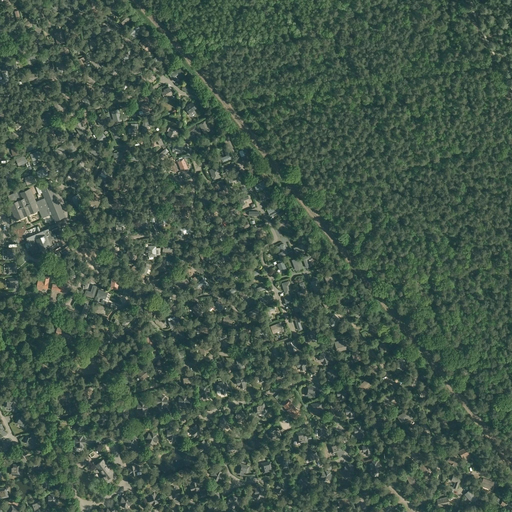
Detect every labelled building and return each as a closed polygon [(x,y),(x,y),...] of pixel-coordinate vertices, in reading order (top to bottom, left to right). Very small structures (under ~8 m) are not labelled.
[(48,7),(49,6),(52,12),(58,10),(55,4),(57,3),(55,0),(54,0),(46,3),(48,7)] [(68,0),(63,3),(68,10),(73,7),(69,0),(68,0)] [(115,0),(114,0),(107,6),(112,12),(120,5),(115,0)] [(39,8),(43,7),(42,3),(34,5),(36,16),(41,15),(39,8)] [(28,4),(24,6),(30,17),(34,15),(28,4)] [(127,12),(118,19),(124,25),(132,18),(127,12)] [(33,18),(24,24),(27,28),(36,22),(33,18)] [(19,23),(7,26),(8,31),(20,27),(19,23)] [(92,31),(89,33),(90,37),(98,34),(94,24),(90,26),(92,31)] [(137,25),(129,32),(131,36),(140,28),(137,25)] [(100,35),(110,32),(108,26),(99,28),(100,35)] [(74,28),(70,29),(72,36),(67,37),(68,40),(76,38),(74,28)] [(57,44),(64,42),(61,32),(54,33),(57,44)] [(144,49),(151,42),(147,37),(139,43),(144,49)] [(38,38),(36,41),(40,44),(37,47),(40,50),(45,44),(38,38)] [(81,51),(79,42),(72,44),(74,53),(81,51)] [(19,55),(26,53),(24,43),(17,45),(19,55)] [(60,54),(69,52),(68,46),(58,48),(60,54)] [(102,50),(94,53),(97,63),(101,62),(99,56),(103,55),(102,50)] [(128,51),(116,56),(118,60),(130,55),(128,51)] [(40,54),(42,63),(49,61),(46,52),(40,54)] [(162,52),(155,58),(157,61),(161,58),(164,61),(167,59),(162,52)] [(38,62),(35,55),(25,58),(27,65),(38,62)] [(84,56),(77,60),(81,68),(88,64),(84,56)] [(66,61),(56,63),(58,74),(63,73),(61,67),(67,66),(66,61)] [(115,62),(108,70),(113,75),(120,67),(115,62)] [(132,75),(142,72),(140,68),(134,70),(133,65),(129,67),(132,75)] [(178,68),(169,74),(174,82),(178,79),(176,75),(181,73),(178,68)] [(143,82),(152,78),(149,71),(140,76),(143,82)] [(4,79),(0,80),(0,85),(10,81),(6,72),(2,73),(4,79)] [(89,73),(85,79),(93,85),(97,79),(89,73)] [(68,84),(70,83),(76,81),(77,87),(82,86),(79,76),(68,79),(66,79),(68,84)] [(134,83),(127,77),(119,85),(122,88),(127,83),(131,87),(134,83)] [(46,95),(52,92),(48,84),(43,87),(46,95)] [(184,84),(182,89),(195,94),(196,89),(184,84)] [(106,94),(109,90),(101,86),(96,95),(99,97),(103,92),(106,94)] [(11,87),(3,90),(5,96),(13,93),(11,87)] [(165,91),(162,93),(165,98),(166,98),(167,100),(171,97),(170,96),(173,94),(169,87),(164,90),(165,91)] [(18,91),(15,99),(21,102),(24,94),(18,91)] [(89,93),(82,96),(87,106),(94,103),(89,93)] [(37,96),(30,101),(33,105),(37,102),(40,105),(43,103),(37,96)] [(63,109),(59,99),(53,101),(57,111),(63,109)] [(188,106),(186,108),(191,116),(196,112),(195,110),(197,108),(193,102),(187,105),(188,106)] [(147,103),(141,104),(141,107),(140,107),(141,109),(142,109),(143,112),(149,110),(147,103)] [(114,122),(121,120),(118,110),(111,111),(114,122)] [(43,122),(52,119),(49,112),(44,113),(44,115),(41,116),(43,122)] [(100,126),(106,123),(102,113),(95,117),(100,126)] [(84,117),(80,120),(84,127),(88,124),(84,117)] [(144,119),(142,131),(147,131),(147,124),(153,125),(153,120),(144,119)] [(16,131),(25,128),(22,121),(19,122),(20,123),(14,125),(16,131)] [(204,133),(210,130),(205,121),(199,124),(204,133)] [(79,134),(86,131),(80,122),(74,125),(79,134)] [(194,131),(199,137),(203,135),(196,126),(195,124),(186,131),(187,132),(189,134),(194,131)] [(111,128),(115,139),(122,136),(117,125),(111,128)] [(174,135),(177,130),(171,126),(166,135),(174,138),(175,136),(174,135)] [(59,137),(54,138),(56,142),(64,139),(61,129),(57,130),(59,137)] [(104,148),(107,145),(102,140),(105,136),(102,134),(96,140),(104,148)] [(159,146),(163,144),(159,135),(151,139),(152,143),(157,141),(159,146)] [(33,141),(24,144),(27,151),(36,147),(33,141)] [(72,141),(65,145),(69,153),(76,149),(72,141)] [(181,152),(182,145),(173,144),(172,152),(181,152)] [(17,145),(10,146),(12,156),(19,154),(17,145)] [(62,145),(54,150),(57,157),(66,152),(62,145)] [(97,157),(102,151),(95,146),(90,152),(97,157)] [(222,162),(232,158),(227,147),(223,148),(226,156),(221,158),(222,162)] [(166,148),(159,154),(162,158),(169,151),(166,148)] [(245,155),(241,156),(243,160),(251,157),(247,148),(243,150),(245,155)] [(133,150),(131,159),(142,161),(143,157),(136,156),(137,151),(133,150)] [(39,151),(30,154),(32,161),(41,157),(39,151)] [(25,155),(16,159),(19,165),(27,162),(25,155)] [(181,171),(188,168),(184,159),(177,161),(181,171)] [(81,161),(77,166),(84,173),(89,167),(81,161)] [(173,172),(177,170),(173,162),(164,167),(166,170),(171,168),(173,172)] [(228,175),(237,171),(235,165),(225,169),(228,175)] [(251,177),(261,173),(258,166),(248,171),(251,177)] [(217,167),(209,170),(214,180),(221,177),(217,167)] [(45,168),(36,172),(39,179),(48,175),(45,168)] [(103,168),(101,172),(107,175),(104,180),(109,182),(113,174),(103,168)] [(3,169),(2,173),(13,178),(15,174),(3,169)] [(73,169),(68,174),(75,181),(80,175),(73,169)] [(142,169),(132,171),(133,180),(138,179),(137,174),(143,173),(142,169)] [(33,174),(24,178),(27,185),(36,181),(33,174)] [(239,174),(228,178),(230,182),(240,178),(239,174)] [(119,179),(116,189),(121,191),(122,186),(123,186),(124,181),(119,179)] [(257,192),(268,187),(265,180),(254,185),(257,192)] [(49,181),(39,185),(45,198),(36,201),(31,188),(19,193),(22,199),(20,200),(17,191),(7,195),(11,204),(9,205),(15,220),(38,210),(39,210),(42,218),(51,214),(54,221),(62,217),(51,190),(53,189),(49,181)] [(219,196),(229,192),(226,184),(222,185),(224,189),(218,192),(219,196)] [(185,195),(187,190),(177,188),(175,196),(183,197),(185,198),(185,197),(186,196),(185,195)] [(261,201),(272,197),(269,190),(259,195),(261,201)] [(165,201),(168,195),(162,192),(157,203),(162,206),(164,200),(165,201)] [(76,206),(82,202),(77,194),(71,198),(76,206)] [(97,206),(100,200),(91,195),(88,202),(97,206)] [(205,205),(213,202),(211,195),(202,198),(205,205)] [(231,195),(219,200),(221,204),(233,200),(231,195)] [(248,195),(239,198),(241,205),(245,204),(243,200),(249,198),(248,195)] [(115,213),(119,204),(108,200),(107,204),(114,207),(112,211),(115,213)] [(133,215),(136,206),(126,202),(124,206),(131,208),(129,213),(133,215)] [(148,214),(148,210),(143,210),(143,204),(138,204),(138,214),(148,214)] [(276,204),(267,209),(270,216),(280,211),(276,204)] [(177,215),(187,215),(186,207),(176,208),(177,215)] [(205,218),(215,215),(213,208),(203,211),(205,218)] [(81,220),(86,215),(79,209),(74,214),(81,220)] [(155,225),(163,224),(161,213),(154,215),(155,225)] [(288,215),(277,222),(280,226),(291,219),(288,215)] [(146,221),(147,221),(145,219),(144,220),(141,223),(145,227),(146,226),(148,228),(150,226),(148,224),(149,224),(146,221)] [(240,229),(249,226),(247,219),(237,223),(240,229)] [(120,225),(124,225),(124,221),(116,222),(117,232),(121,232),(120,225)] [(86,234),(92,230),(88,222),(82,226),(86,234)] [(105,234),(113,232),(112,230),(111,230),(110,224),(104,225),(105,234)] [(183,230),(189,229),(188,225),(178,227),(180,235),(184,234),(183,230)] [(71,237),(78,235),(75,226),(68,228),(71,237)] [(53,229),(58,239),(64,236),(59,227),(53,229)] [(217,238),(224,233),(219,227),(217,228),(218,229),(213,233),(217,238)] [(265,237),(261,227),(256,228),(254,229),(257,239),(265,237)] [(46,247),(49,246),(52,244),(51,240),(54,239),(51,232),(50,233),(48,228),(27,237),(27,236),(25,237),(27,242),(32,253),(38,251),(39,252),(42,251),(43,253),(48,251),(46,247)] [(245,246),(249,241),(242,234),(237,240),(245,246)] [(283,251),(278,253),(280,257),(288,253),(283,243),(280,244),(283,251)] [(307,250),(304,243),(294,248),(297,255),(307,250)] [(111,259),(118,257),(116,247),(109,248),(111,259)] [(12,249),(6,250),(6,259),(15,258),(15,253),(12,253),(12,249)] [(128,258),(135,259),(136,256),(135,256),(136,250),(130,249),(128,258)] [(203,259),(210,255),(207,250),(199,254),(203,259)] [(228,261),(230,258),(223,252),(217,260),(220,263),(224,258),(228,261)] [(311,253),(302,257),(306,268),(311,266),(308,260),(312,258),(311,253)] [(303,268),(299,257),(292,260),(296,271),(303,268)] [(146,275),(150,264),(142,261),(138,272),(146,275)] [(286,269),(283,261),(278,263),(281,271),(286,269)] [(205,270),(195,262),(192,266),(202,274),(205,270)] [(7,264),(8,274),(14,273),(13,269),(16,269),(16,264),(7,264)] [(250,277),(260,273),(259,269),(252,272),(250,267),(246,269),(250,277)] [(221,276),(218,280),(221,282),(227,276),(221,270),(218,273),(221,276)] [(242,279),(245,278),(243,270),(233,274),(234,277),(240,275),(242,279)] [(336,285),(332,274),(325,277),(328,287),(336,285)] [(47,288),(48,288),(49,282),(48,282),(49,277),(43,276),(42,281),(38,280),(37,289),(42,290),(42,288),(47,288)] [(182,276),(176,280),(182,287),(188,282),(184,278),(182,276)] [(8,279),(9,288),(15,288),(15,284),(18,283),(17,278),(8,279)] [(203,278),(195,285),(198,288),(203,284),(206,288),(209,285),(203,278)] [(232,286),(228,290),(231,292),(238,286),(231,280),(228,283),(232,286)] [(315,292),(322,290),(318,280),(311,283),(315,292)] [(285,294),(292,291),(289,281),(282,283),(285,294)] [(299,296),(307,293),(303,282),(300,284),(302,291),(297,292),(299,296)] [(52,290),(66,292),(66,285),(53,283),(52,290)] [(93,297),(96,286),(92,285),(90,292),(86,290),(84,294),(93,297)] [(137,286),(133,298),(137,299),(141,287),(137,286)] [(129,298),(132,290),(125,287),(122,296),(129,298)] [(243,299),(251,293),(246,287),(238,293),(243,299)] [(105,299),(107,292),(99,289),(96,296),(105,299)] [(355,291),(345,294),(347,301),(357,298),(355,291)] [(268,293),(259,296),(262,305),(266,303),(264,299),(270,297),(268,293)] [(291,295),(284,296),(286,304),(293,302),(291,295)] [(330,297),(322,302),(326,308),(334,303),(330,297)] [(155,301),(151,303),(156,313),(160,311),(155,301)] [(220,313),(224,306),(217,301),(212,307),(220,313)] [(303,301),(293,304),(295,312),(305,309),(303,301)] [(196,316),(203,312),(197,303),(191,308),(196,316)] [(83,309),(81,316),(86,317),(89,305),(85,304),(84,309),(83,309)] [(103,312),(105,307),(96,304),(93,311),(100,314),(101,314),(102,315),(103,315),(104,313),(103,312)] [(176,305),(163,310),(164,314),(177,309),(176,305)] [(275,309),(274,305),(264,309),(267,317),(272,315),(270,311),(275,309)] [(360,306),(353,314),(358,318),(365,310),(360,306)] [(258,307),(246,313),(248,318),(260,311),(258,307)] [(227,315),(224,315),(222,322),(232,324),(233,315),(227,314),(227,315)] [(334,314),(328,323),(334,327),(340,319),(334,314)] [(131,315),(122,324),(126,327),(134,318),(131,315)] [(171,328),(180,324),(176,317),(168,321),(171,328)] [(375,320),(368,323),(373,334),(380,331),(375,320)] [(145,326),(138,322),(134,330),(140,334),(145,326)] [(283,330),(280,322),(270,326),(273,334),(283,330)] [(209,325),(199,323),(197,331),(208,333),(209,325)] [(76,331),(74,330),(74,329),(58,324),(55,335),(61,337),(61,338),(67,340),(66,342),(65,345),(68,346),(69,343),(72,335),(74,336),(76,331)] [(84,338),(87,328),(82,327),(79,337),(84,338)] [(113,328),(110,333),(114,336),(118,331),(113,328)] [(181,338),(185,336),(180,328),(170,332),(172,336),(178,333),(181,338)] [(265,338),(268,336),(264,329),(255,333),(257,337),(263,334),(265,338)] [(319,339),(316,329),(309,331),(312,341),(319,339)] [(240,339),(243,338),(240,330),(231,334),(232,337),(238,335),(240,339)] [(109,344),(114,337),(107,332),(102,339),(109,344)] [(226,335),(217,337),(218,341),(223,339),(224,345),(228,344),(226,335)] [(147,345),(156,342),(154,338),(149,340),(147,336),(143,337),(147,345)] [(386,339),(379,341),(382,352),(389,350),(386,339)] [(294,340),(287,342),(290,352),(297,350),(294,340)] [(201,354),(208,352),(205,342),(198,345),(201,354)] [(345,342),(335,345),(337,351),(347,349),(345,342)] [(276,346),(272,347),(277,360),(281,359),(276,346)] [(81,360),(85,348),(79,347),(75,358),(81,360)] [(125,350),(128,358),(136,355),(132,347),(125,350)] [(354,361),(361,359),(358,350),(351,352),(354,361)] [(321,355),(318,356),(320,361),(323,360),(324,364),(329,363),(327,359),(330,358),(328,353),(326,354),(325,351),(320,353),(321,355)] [(152,362),(162,357),(160,354),(154,357),(152,352),(148,353),(152,362)] [(261,364),(258,353),(254,354),(255,361),(250,362),(251,366),(261,364)] [(86,361),(100,365),(102,359),(88,355),(86,361)] [(116,371),(127,366),(122,357),(111,362),(116,371)] [(400,357),(394,366),(400,370),(406,361),(400,357)] [(298,362),(296,363),(297,368),(300,367),(301,371),(306,370),(305,366),(307,365),(306,360),(303,361),(302,358),(298,359),(298,362)] [(244,359),(238,360),(239,369),(246,368),(244,359)] [(221,361),(213,363),(216,374),(224,372),(221,361)] [(375,362),(369,366),(374,375),(380,372),(375,362)] [(160,364),(152,368),(157,378),(161,376),(158,370),(162,368),(160,364)] [(278,368),(276,369),(277,374),(280,374),(281,378),(286,376),(285,372),(287,371),(286,366),(283,367),(282,364),(278,366),(278,368)] [(141,380),(149,374),(145,368),(137,374),(141,380)] [(330,372),(327,372),(328,377),(331,377),(332,381),(337,380),(336,376),(339,375),(337,370),(335,371),(334,368),(329,369),(330,372)] [(257,373),(255,374),(256,379),(259,378),(260,382),(265,381),(264,377),(266,376),(265,371),(262,372),(261,369),(257,370),(257,373)] [(416,386),(418,375),(410,373),(408,384),(416,386)] [(123,385),(132,379),(127,374),(119,379),(123,385)] [(185,385),(196,383),(194,376),(183,378),(185,385)] [(238,380),(236,380),(237,386),(239,385),(241,389),(245,388),(244,384),(247,383),(246,378),(243,378),(242,376),(237,377),(238,380)] [(367,379),(359,386),(364,391),(371,384),(367,379)] [(219,385),(217,386),(218,391),(221,390),(222,394),(227,393),(226,389),(228,388),(227,383),(224,384),(224,381),(219,382),(219,385)] [(107,391),(110,390),(108,382),(98,384),(99,388),(106,386),(107,391)] [(426,383),(417,390),(422,397),(431,390),(426,383)] [(307,385),(305,395),(315,397),(316,391),(312,390),(313,386),(307,385)] [(201,390),(198,390),(200,395),(202,395),(203,399),(208,397),(207,393),(210,393),(208,387),(206,388),(205,386),(200,387),(201,390)] [(85,398),(92,397),(90,387),(83,388),(85,398)] [(339,391),(337,391),(337,396),(340,396),(340,400),(345,399),(345,395),(347,395),(347,390),(344,390),(344,387),(339,388),(339,391)] [(63,399),(73,396),(71,389),(61,392),(63,399)] [(392,392),(383,397),(386,403),(395,399),(392,392)] [(181,396),(178,396),(178,402),(181,402),(181,406),(186,406),(186,402),(188,402),(188,396),(186,396),(186,393),(181,393),(181,396)] [(159,397),(156,397),(156,403),(159,403),(159,407),(164,407),(164,403),(167,403),(167,397),(164,397),(164,395),(159,395),(159,397)] [(437,395),(428,401),(432,407),(441,401),(437,395)] [(5,400),(4,407),(15,408),(16,398),(9,397),(9,400),(5,400)] [(372,397),(365,405),(370,410),(377,401),(372,397)] [(284,405),(284,404),(293,416),(295,419),(301,414),(299,411),(298,411),(290,400),(288,402),(285,399),(282,402),(284,405)] [(140,403),(137,403),(137,408),(140,408),(140,412),(145,412),(145,408),(148,408),(148,403),(145,403),(145,400),(140,400),(140,403)] [(256,413),(265,412),(264,402),(258,402),(259,406),(255,407),(256,413)] [(321,413),(320,403),(310,404),(311,410),(314,410),(315,414),(321,413)] [(348,409),(345,409),(346,414),(348,414),(349,418),(354,417),(353,413),(356,413),(355,408),(353,408),(352,405),(347,406),(348,409)] [(121,409),(119,409),(119,414),(121,414),(121,418),(126,418),(126,414),(129,414),(129,409),(126,409),(126,406),(121,406),(121,409)] [(238,422),(246,417),(241,408),(236,411),(238,415),(234,416),(238,422)] [(406,411),(397,417),(401,423),(410,417),(406,411)] [(100,415),(97,415),(97,420),(100,420),(100,424),(105,424),(105,420),(107,420),(107,415),(105,415),(105,412),(100,412),(100,415)] [(446,413),(436,419),(440,426),(450,420),(446,413)] [(24,426),(28,417),(22,414),(21,418),(17,416),(15,423),(24,426)] [(223,429),(230,423),(223,415),(219,419),(221,422),(218,425),(223,429)] [(378,416),(369,422),(373,428),(382,423),(378,416)] [(81,420),(79,418),(75,422),(77,424),(74,427),(77,430),(80,428),(82,430),(86,426),(84,424),(86,422),(83,418),(81,420)] [(197,426),(195,424),(191,428),(193,430),(190,433),(193,436),(196,434),(198,436),(202,432),(201,430),(203,428),(199,425),(197,426)] [(355,428),(353,428),(354,433),(356,433),(357,437),(362,436),(361,432),(364,432),(363,426),(360,427),(360,424),(355,425),(355,428)] [(319,425),(319,435),(329,435),(329,429),(325,429),(325,425),(319,425)] [(268,429),(272,438),(281,435),(279,429),(275,430),(274,426),(268,429)] [(170,431),(167,430),(167,436),(169,436),(169,440),(174,440),(174,436),(177,437),(177,431),(175,431),(175,428),(170,428),(170,431)] [(151,434),(148,434),(146,439),(149,440),(147,443),(152,445),(154,441),(156,442),(158,437),(156,436),(157,434),(152,432),(151,434)] [(296,433),(298,443),(307,441),(307,435),(303,436),(303,432),(296,433)] [(33,446),(37,437),(31,434),(30,437),(26,436),(24,442),(33,446)] [(77,438),(74,438),(74,443),(77,443),(77,447),(82,447),(82,443),(85,443),(85,438),(82,438),(82,435),(77,435),(77,438)] [(130,439),(127,438),(126,443),(128,444),(127,448),(132,449),(133,445),(136,446),(137,441),(135,440),(135,437),(131,436),(130,439)] [(226,451),(236,449),(233,439),(227,441),(228,444),(224,445),(226,451)] [(210,445),(207,440),(205,442),(204,440),(199,443),(200,445),(197,447),(200,452),(203,450),(205,452),(210,448),(208,446),(210,445)] [(329,444),(332,454),(341,451),(340,445),(336,446),(335,442),(329,444)] [(0,452),(6,455),(9,444),(3,443),(2,446),(0,445),(0,452)] [(364,446),(361,447),(362,452),(365,452),(366,456),(371,455),(370,451),(373,450),(372,445),(369,445),(369,443),(364,444),(364,446)] [(465,455),(469,453),(466,447),(459,451),(465,462),(468,461),(465,455)] [(305,452),(309,461),(318,457),(316,451),(313,453),(311,449),(305,452)] [(415,449),(409,455),(417,463),(423,457),(415,449)] [(456,466),(460,460),(451,454),(447,460),(456,466)] [(289,455),(280,458),(283,468),(289,466),(288,462),(291,461),(289,455)] [(36,471),(41,471),(41,467),(43,467),(43,461),(41,460),(41,458),(36,458),(36,461),(33,461),(33,467),(36,467),(36,471)] [(98,463),(106,474),(101,478),(106,484),(111,480),(109,478),(114,474),(105,462),(106,462),(104,459),(98,463)] [(272,460),(262,462),(264,472),(270,471),(269,467),(273,467),(272,460)] [(371,464),(369,464),(370,470),(372,469),(373,473),(378,472),(377,468),(380,468),(379,463),(376,463),(376,460),(371,461),(371,464)] [(250,466),(240,463),(238,473),(244,474),(245,471),(249,472),(250,466)] [(347,465),(344,464),(343,470),(345,470),(344,474),(348,476),(350,472),(352,473),(354,468),(352,467),(352,465),(348,463),(347,465)] [(20,474),(20,464),(13,464),(13,467),(9,467),(9,474),(20,474)] [(131,473),(131,475),(137,474),(136,472),(140,471),(139,466),(135,467),(135,464),(129,465),(130,468),(127,468),(128,473),(131,473)] [(426,464),(419,467),(423,477),(430,474),(426,464)] [(221,474),(222,471),(217,469),(216,472),(212,470),(210,474),(214,476),(213,479),(218,481),(219,478),(221,480),(223,475),(221,474)] [(325,473),(322,472),(320,476),(322,478),(320,481),(325,484),(327,480),(329,481),(332,476),(329,475),(330,473),(326,470),(325,473)] [(413,490),(421,486),(414,472),(406,475),(413,490)] [(454,473),(451,481),(455,482),(453,488),(457,489),(461,476),(454,473)] [(302,478),(300,476),(297,481),(299,482),(297,486),(301,488),(303,485),(305,486),(308,482),(306,480),(308,478),(303,475),(302,478)] [(43,489),(49,488),(48,484),(51,484),(50,478),(48,478),(48,476),(43,476),(43,478),(40,478),(41,484),(43,484),(43,489)] [(483,478),(480,486),(492,490),(495,482),(483,478)] [(198,488),(200,487),(199,482),(196,483),(195,479),(190,480),(191,484),(189,485),(191,490),(193,490),(194,492),(199,491),(198,488)] [(280,483),(277,482),(275,487),(277,488),(276,492),(280,494),(282,490),(285,491),(287,486),(284,485),(285,483),(281,481),(280,483)] [(176,495),(179,494),(177,489),(175,490),(173,486),(168,487),(170,491),(167,492),(169,497),(172,496),(172,499),(177,497),(176,495)] [(259,489),(256,488),(254,493),(257,494),(255,497),(260,499),(261,496),(264,496),(266,491),(263,490),(264,488),(260,486),(259,489)] [(469,490),(464,494),(472,503),(477,499),(469,490)] [(157,501),(159,500),(157,495),(155,495),(153,492),(149,493),(150,497),(148,498),(150,503),(152,502),(153,505),(158,503),(157,501)] [(48,502),(51,502),(51,506),(57,506),(56,501),(58,501),(58,495),(56,495),(56,493),(50,493),(50,496),(48,496),(48,502)] [(124,497),(121,497),(120,502),(122,503),(121,507),(126,508),(127,504),(130,505),(131,499),(129,499),(129,496),(125,495),(124,497)] [(233,498),(230,497),(228,502),(231,503),(230,507),(234,509),(236,505),(238,506),(240,501),(237,500),(238,497),(233,496),(233,498)] [(362,496),(355,499),(358,509),(366,507),(362,496)] [(448,496),(436,499),(438,507),(450,504),(448,496)] [(348,497),(337,500),(339,507),(350,504),(348,497)] [(42,505),(39,498),(29,502),(33,511),(39,510),(38,507),(42,505)] [(511,501),(503,498),(501,505),(511,509),(511,501)] [(212,505),(210,504),(208,509),(210,510),(209,511),(218,511),(220,508),(217,507),(218,505),(213,503),(212,505)] [(388,503),(379,510),(381,511),(389,511),(393,509),(388,503)]
